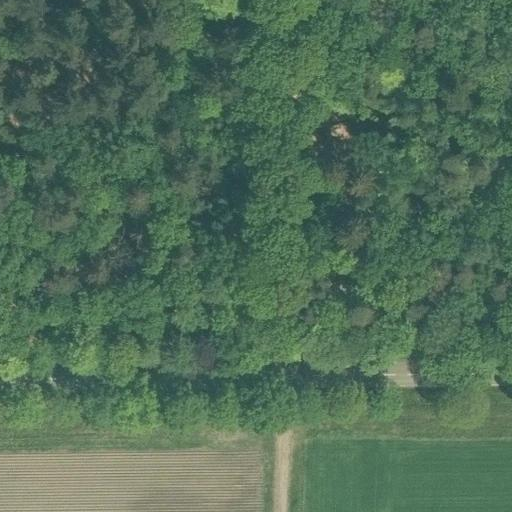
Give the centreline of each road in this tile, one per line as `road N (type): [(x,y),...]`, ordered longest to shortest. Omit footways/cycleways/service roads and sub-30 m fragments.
road 1 (tertiary): [(511,374),(0,379)]
road 2 (track): [(273,301),(280,0)]
road 3 (track): [(278,511),(284,402),(272,376),(273,301)]
